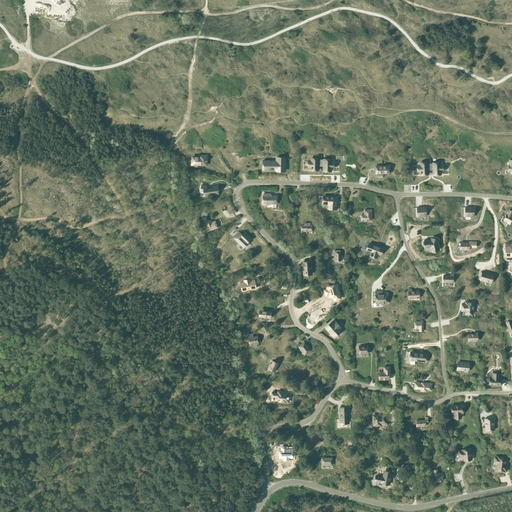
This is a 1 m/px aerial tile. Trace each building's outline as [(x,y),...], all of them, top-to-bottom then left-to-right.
[(192,157),(192,164),(206,165),(207,156),(200,156),(200,158),(192,157)] [(276,170),(276,171),(283,171),(285,171),(285,168),(285,157),(276,157),(276,161),(276,170)] [(321,166),(321,160),(318,160),(318,158),(311,158),(311,161),(308,161),(308,167),(311,167),(311,170),(318,170),(318,166),(321,166)] [(324,160),(321,160),(321,166),(323,166),(323,171),(331,171),(331,168),(334,168),(334,162),(331,162),(331,159),(324,159),(324,160)] [(263,165),(263,170),(271,170),(271,169),(274,169),(274,170),(276,170),(276,161),(266,161),(263,161),(263,165)] [(430,170),(430,164),(427,165),(427,162),(420,163),(420,166),(417,166),(417,172),(420,171),(421,175),(428,175),(428,170),(430,170)] [(433,164),(430,164),(430,170),(433,170),(433,175),(441,175),(440,171),(444,171),(443,165),(440,166),(440,163),(433,163),(433,164)] [(201,185),(200,189),(203,190),(204,193),(204,196),(211,196),(210,193),(215,193),(215,195),(219,195),(218,191),(217,185),(211,187),(208,189),(205,188),(206,186),(201,185)] [(277,196),(270,196),(270,194),(263,194),(263,196),(262,203),(263,203),(263,205),(267,205),(267,203),(277,204),(277,196)] [(323,197),(322,203),(329,204),(328,209),(337,210),(337,204),(337,197),(323,196),(323,197)] [(426,216),(426,207),(417,208),(417,217),(426,216)] [(473,217),(474,208),(465,207),(465,216),(473,217)] [(364,215),(361,215),(361,221),(369,220),(371,220),(371,217),(371,210),(364,210),(364,215)] [(206,217),(203,218),(206,225),(204,226),(207,232),(214,229),(217,227),(215,221),(212,223),(210,220),(207,221),(206,217)] [(239,233),(234,238),(238,242),(243,247),(247,243),(248,244),(248,243),(247,242),(251,238),(245,232),(242,235),(239,233)] [(432,252),(439,250),(437,244),(438,240),(436,240),(437,238),(433,238),(433,239),(431,238),(431,240),(424,240),(424,247),(431,247),(432,252)] [(460,243),(460,249),(469,250),(469,247),(475,247),(476,242),(469,242),(469,243),(460,243)] [(383,249),(371,245),(369,251),(372,252),(370,256),(376,258),(378,254),(381,255),(383,249)] [(340,252),(340,250),(333,250),(333,256),(334,256),(334,261),(336,261),(336,262),(339,262),(340,262),(340,261),(341,261),(342,252),(340,252)] [(310,261),(303,262),(304,273),(311,272),(310,261)] [(493,275),(482,272),(481,272),(479,279),(480,279),(480,280),(491,283),(493,275)] [(453,283),(453,274),(450,274),(450,276),(443,276),(443,282),(453,283)] [(244,281),(240,282),(242,290),(246,290),(246,288),(251,288),(251,289),(255,288),(254,279),(251,280),(250,279),(243,280),(244,281)] [(328,290),(326,291),(327,294),(329,294),(330,297),(334,296),(335,300),(340,298),(339,295),(339,294),(338,291),(337,291),(337,288),(338,288),(337,284),(327,287),(328,290)] [(414,298),(419,297),(419,291),(411,291),(411,289),(408,289),(408,298),(410,298),(414,298)] [(382,291),(375,291),(376,301),(376,303),(381,303),(387,303),(387,294),(384,294),(384,293),(382,293),(382,291)] [(465,302),(465,304),(462,304),(462,311),(466,311),(466,314),(472,314),(473,311),(474,302),(465,302)] [(332,321),(325,327),(334,337),(341,331),(339,329),(340,328),(336,322),(334,324),(332,321)] [(419,331),(423,331),(423,328),(423,322),(414,322),(415,329),(419,328),(419,331)] [(252,334),(248,335),(250,346),(253,346),(252,344),(258,343),(257,336),(253,337),(253,336),(252,334)] [(304,355),(310,350),(309,348),(308,348),(306,345),(304,342),(298,347),(304,355)] [(359,354),(368,353),(367,345),(364,345),(364,346),(359,347),(359,354)] [(426,362),(427,354),(410,352),(409,360),(426,362)] [(278,363),(273,361),(271,364),(270,364),(268,369),(274,372),(278,363)] [(456,371),(468,372),(469,363),(457,362),(456,371)] [(390,374),(389,367),(384,368),(384,372),(379,372),(379,376),(378,376),(378,378),(379,378),(379,379),(389,379),(389,374),(390,374)] [(489,384),(501,385),(501,379),(499,379),(499,373),(493,373),(492,378),(489,378),(489,384)] [(419,383),(415,382),(415,389),(421,389),(421,391),(426,391),(426,390),(429,390),(429,387),(431,387),(431,384),(423,383),(423,384),(419,384),(419,383)] [(272,393),(271,396),(276,397),(275,400),(279,401),(279,402),(285,402),(285,401),(288,402),(289,397),(289,394),(288,394),(284,394),(284,392),(278,391),(278,393),(272,393)] [(463,413),(462,405),(451,405),(452,414),(454,414),(454,418),(461,418),(461,413),(463,413)] [(340,423),(348,423),(348,407),(339,407),(340,423)] [(380,415),(373,416),(373,423),(373,426),(382,426),(382,425),(388,424),(387,417),(380,417),(380,415)] [(425,417),(425,420),(416,421),(416,427),(425,426),(425,423),(428,423),(427,417),(425,417)] [(494,430),(493,418),(484,419),(485,422),(485,430),(494,430)] [(281,449),(279,449),(279,458),(283,458),(283,459),(289,459),(289,458),(292,458),(293,449),(287,449),(287,448),(281,448),(281,449)] [(463,457),(463,460),(471,459),(470,449),(462,450),(462,451),(458,451),(459,458),(463,457)] [(495,458),(494,463),(497,463),(497,466),(496,470),(497,470),(504,471),(504,470),(506,471),(507,465),(505,465),(506,458),(498,457),(498,458),(495,458)] [(442,477),(443,476),(442,473),(438,474),(436,469),(433,470),(435,475),(437,482),(443,480),(442,477)] [(376,476),(375,481),(382,482),(382,483),(389,485),(390,478),(390,477),(390,475),(391,475),(391,473),(388,472),(384,471),(383,474),(383,477),(376,476)]
